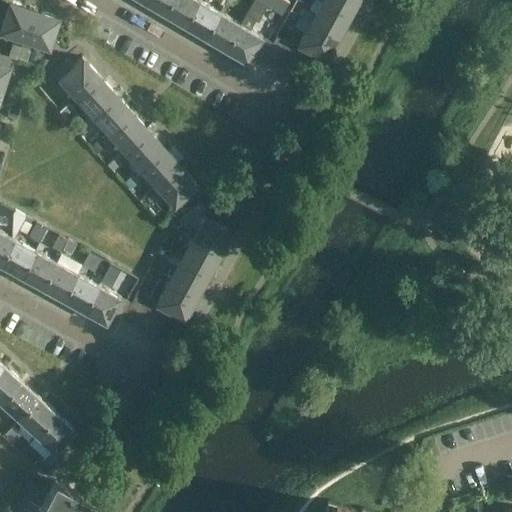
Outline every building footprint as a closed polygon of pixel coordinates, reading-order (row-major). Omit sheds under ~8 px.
[(141,0),(162,12),(169,0),(141,0)] [(169,0),(162,12),(183,24),(196,0),(169,0)] [(196,0),(183,24),(203,36),(218,10),(200,0),(196,0)] [(251,50),(258,53),(267,38),(248,27),(254,18),(256,20),(266,3),(260,0),(251,0),(239,22),(224,48),(245,60),(251,50)] [(322,0),(310,21),(336,35),(347,14),(322,0)] [(321,0),(322,0),(347,14),(355,0),(321,0)] [(0,27),(0,29),(22,37),(31,9),(8,2),(0,27)] [(31,9),(22,37),(46,45),(55,17),(31,9)] [(203,36),(224,48),(239,22),(218,10),(203,36)] [(310,21),(299,41),(311,48),(325,56),(336,35),(310,21)] [(276,36),(264,57),(295,75),(311,48),(299,41),(295,38),(291,45),(276,36)] [(0,82),(8,58),(0,55),(0,82)] [(54,71),(75,95),(97,76),(80,57),(71,65),(66,59),(54,71)] [(75,95),(92,113),(113,94),(97,76),(75,95)] [(92,113),(108,130),(129,111),(113,94),(92,113)] [(108,130),(124,148),(145,129),(129,111),(108,130)] [(124,148),(140,166),(161,146),(145,129),(124,148)] [(140,166),(156,183),(177,164),(161,146),(140,166)] [(177,164),(156,183),(178,208),(191,196),(185,190),(194,182),(177,164)] [(203,216),(191,238),(217,252),(229,230),(203,216)] [(0,262),(13,238),(0,230),(0,262)] [(0,262),(0,263),(20,275),(34,249),(13,238),(0,262)] [(191,238),(180,259),(205,273),(217,252),(191,238)] [(20,275),(41,286),(55,261),(34,249),(20,275)] [(180,259),(169,280),(194,294),(205,273),(180,259)] [(41,286),(62,298),(76,272),(55,261),(41,286)] [(62,298),(83,309),(97,284),(76,272),(62,298)] [(169,280),(158,300),(157,301),(169,308),(182,315),(194,294),(169,280)] [(110,310),(117,314),(125,299),(97,284),(83,309),(105,321),(110,310)] [(135,295),(123,317),(155,335),(169,308),(157,301),(158,300),(153,298),(150,303),(135,295)] [(0,367),(0,400),(1,402),(21,380),(3,364),(0,367)] [(1,402),(19,418),(38,396),(21,380),(1,402)] [(19,418),(36,434),(56,412),(38,396),(19,418)] [(56,412),(36,434),(60,455),(72,442),(67,438),(75,429),(56,412)] [(84,511),(92,498),(55,479),(42,504),(37,511),(84,511)] [(373,511),(362,508),(361,511),(329,502),(325,511),(373,511)]
